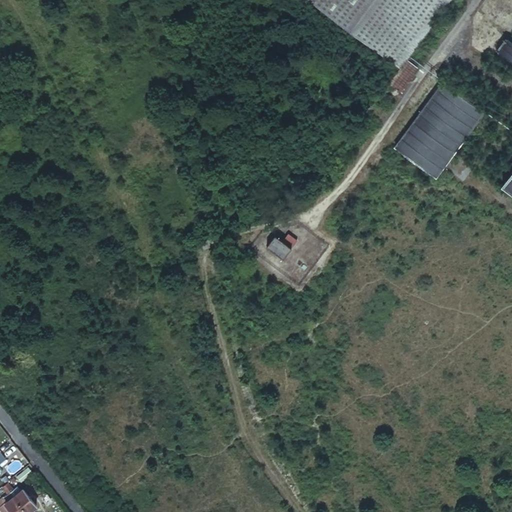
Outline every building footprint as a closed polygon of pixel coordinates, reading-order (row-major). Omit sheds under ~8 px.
[(313,0),(395,65),(447,0),(313,0)] [(511,40),(508,37),(499,49),(511,59),(511,40)] [(447,79),(398,142),(437,173),(487,111),(447,79)] [(511,162),(501,178),(511,185),(511,162)] [(278,233),(268,246),(281,256),(291,244),(278,233)] [(9,481),(6,483),(28,511),(37,503),(24,487),(22,488),(18,483),(13,487),(9,481)] [(26,511),(28,511),(6,483),(3,485),(7,491),(8,492),(0,498),(0,505),(5,511),(26,511)]
